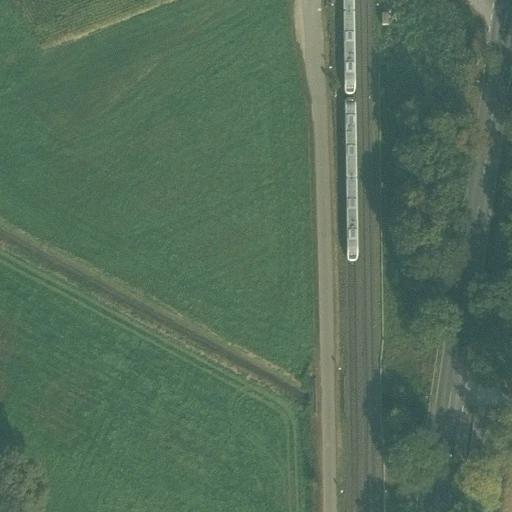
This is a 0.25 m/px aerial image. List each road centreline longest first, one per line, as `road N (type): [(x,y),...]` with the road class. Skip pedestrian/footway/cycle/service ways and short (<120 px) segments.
road 1 (primary): [(435,511),(507,0)]
road 2 (unclassified): [(328,511),(310,0)]
